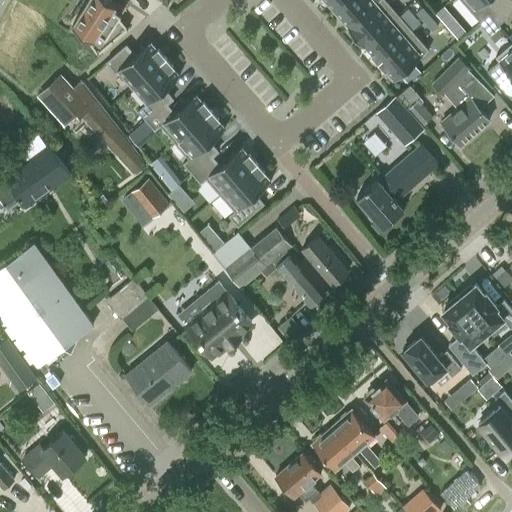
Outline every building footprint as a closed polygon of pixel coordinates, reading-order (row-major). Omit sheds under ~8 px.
[(128,28),(119,17),(121,13),(113,8),(117,2),(112,0),(87,0),(72,25),(92,37),(88,42),(98,54),(99,53),(98,52),(112,40),(112,41),(113,40),(126,28),(127,28),(128,28)] [(326,0),(334,9),(344,0),(326,0)] [(348,27),(379,0),(377,0),(375,2),(373,0),(344,0),(334,9),(349,26),(348,26),(348,27)] [(363,44),(398,13),(386,0),(379,0),(348,27),(363,44)] [(462,0),(480,20),(488,13),(502,0),(462,0)] [(511,1),(511,0),(502,0),(488,13),(498,24),(511,12),(511,1)] [(416,12),(424,21),(430,16),(422,6),(416,12)] [(379,61),(413,31),(398,13),(363,44),(364,45),(365,44),(379,61)] [(438,25),(430,16),(424,21),(432,30),(438,25)] [(459,23),(451,30),(458,38),(466,31),(459,23)] [(429,49),(413,31),(379,61),(394,79),(400,73),(412,63),(429,49)] [(118,70),(132,86),(165,57),(158,48),(157,49),(149,40),(134,54),(126,44),(106,61),(115,72),(118,70)] [(511,41),(495,56),(498,60),(487,70),(510,96),(511,94),(511,41)] [(173,65),(165,57),(132,86),(147,102),(137,110),(147,121),(167,103),(173,98),(164,88),(180,75),(172,66),(173,65)] [(459,57),(432,83),(443,94),(445,93),(457,107),(453,110),(441,121),(460,143),(489,118),(461,85),(473,73),(469,69),(470,68),(459,57)] [(412,63),(400,73),(408,82),(420,72),(412,63)] [(60,76),(40,95),(65,121),(77,110),(117,155),(130,145),(80,79),(79,79),(82,82),(73,90),(60,76)] [(167,103),(147,121),(155,130),(160,126),(174,141),(211,109),(204,101),(203,102),(195,93),(174,112),(167,103)] [(417,100),(408,109),(423,125),(432,117),(417,100)] [(405,144),(424,127),(407,108),(389,125),(405,144)] [(219,118),(211,109),(174,141),(189,158),(183,163),(192,173),(212,156),(218,151),(210,141),(225,128),(218,119),(219,118)] [(139,127),(130,135),(138,144),(147,136),(139,127)] [(378,178),(357,197),(375,217),(372,219),(373,220),(375,218),(383,226),(380,228),(381,229),(404,208),(396,200),(438,163),(421,143),(384,176),(385,178),(381,181),(378,178)] [(7,178),(0,183),(0,198),(8,209),(22,198),(27,205),(70,173),(50,145),(6,178),(7,178)] [(220,194),(257,162),(249,153),(248,154),(241,145),(219,164),(212,156),(192,173),(201,183),(206,178),(220,194)] [(264,171),(257,162),(220,194),(234,211),(229,216),(238,226),(264,203),(255,194),(271,180),(263,171),(264,171)] [(152,216),(168,203),(148,178),(132,191),(152,216)] [(179,184),(168,193),(178,205),(189,195),(179,184)] [(132,191),(123,198),(143,224),(152,216),(132,191)] [(250,245),(252,247),(267,267),(273,262),(288,249),(292,245),(281,232),(275,224),(250,245)] [(215,232),(206,240),(215,249),(224,242),(215,232)] [(332,283),(348,270),(318,234),(302,248),(332,283)] [(0,311),(38,363),(93,323),(34,241),(0,265),(0,311)] [(252,247),(226,269),(242,288),(262,271),(267,267),(252,247)] [(288,249),(273,262),(276,265),(277,267),(289,281),(310,305),(325,292),(305,268),(304,268),(291,253),(288,249)] [(267,267),(262,271),(266,276),(277,267),(276,265),(273,262),(267,267)] [(138,304),(148,297),(132,278),(123,286),(138,304)] [(237,333),(251,321),(219,280),(197,298),(207,310),(188,325),(211,354),(225,342),(228,345),(239,335),(237,333)] [(471,284),(457,295),(487,330),(499,321),(506,330),(511,325),(511,308),(504,298),(496,305),(486,292),(484,293),(476,283),(472,285),(471,284)] [(446,307),(442,310),(451,321),(449,322),(460,335),(448,344),(472,373),(486,362),(471,343),(487,330),(457,295),(444,306),(446,307)] [(132,330),(156,309),(148,298),(123,319),(132,330)] [(277,326),(287,338),(301,327),(291,315),(277,326)] [(421,335),(402,350),(427,381),(445,367),(452,375),(462,367),(447,349),(438,356),(421,335)] [(0,342),(0,365),(18,391),(37,377),(8,337),(0,342)] [(150,403),(192,371),(168,340),(126,374),(150,403)] [(466,396),(478,386),(470,377),(458,387),(466,396)] [(368,395),(365,398),(384,420),(395,410),(408,424),(418,415),(405,401),(407,401),(386,378),(375,389),(373,388),(367,393),(368,395)] [(36,386),(28,392),(33,398),(41,391),(36,386)] [(501,404),(478,423),(504,453),(508,450),(509,452),(511,449),(511,416),(508,412),(511,408),(511,398),(504,389),(495,397),(501,404)] [(332,426),(354,452),(358,449),(374,467),(380,461),(365,443),(373,435),(352,409),(349,411),(345,411),(341,415),(341,418),(332,426)] [(428,425),(417,434),(427,444),(437,435),(428,425)] [(350,455),(354,452),(332,426),(324,433),(320,432),(316,436),(315,440),(313,442),(334,467),(333,468),(334,469),(344,461),(352,471),(359,465),(350,455)] [(39,444),(23,458),(39,476),(54,463),(64,473),(85,455),(64,430),(43,448),(39,444)] [(303,452),(275,475),(294,496),(302,488),(310,496),(323,511),(342,511),(350,506),(330,484),(320,492),(311,482),(321,473),(303,452)] [(0,484),(4,488),(14,479),(0,463),(0,484)] [(467,469),(440,493),(453,508),(480,484),(467,469)] [(387,488),(373,472),(363,481),(378,496),(387,488)] [(407,511),(436,511),(440,509),(423,489),(403,506),(407,511)]
